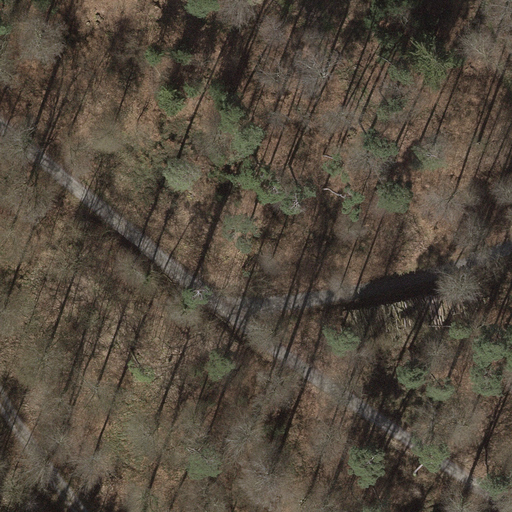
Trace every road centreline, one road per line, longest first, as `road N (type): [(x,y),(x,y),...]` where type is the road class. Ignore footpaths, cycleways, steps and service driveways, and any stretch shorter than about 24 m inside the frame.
road 1 (track): [(0,125),(305,373),(511,510)]
road 2 (track): [(0,397),(80,511)]
